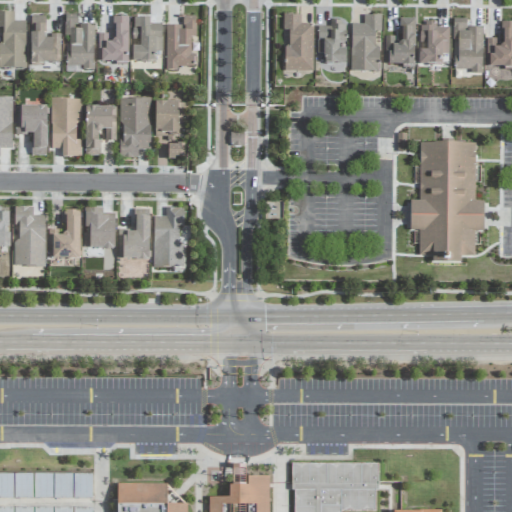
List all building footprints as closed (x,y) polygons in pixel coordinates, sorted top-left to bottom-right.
[(25,21),(13,21),(13,12),(0,12),(0,27),(2,27),(2,43),(0,42),(0,68),(25,68),(25,21)] [(66,67),(93,68),(94,25),(77,24),(77,15),(64,15),(64,36),(67,36),(66,67)] [(165,25),(166,68),(192,68),(191,37),(196,37),(195,15),(181,16),(181,25),(165,25)] [(313,25),(300,25),(300,15),(283,15),(283,30),(288,30),(288,46),(284,46),(284,71),(312,71),(313,25)] [(351,24),(350,71),(377,72),(377,32),(381,32),(381,15),(363,15),(363,24),(351,24)] [(45,16),(30,16),(29,63),(58,64),(59,36),(45,35),(45,16)] [(128,17),(112,17),(112,34),(98,34),(97,46),(101,47),(101,62),(128,62),(128,17)] [(132,43),(132,62),(160,61),(160,24),(149,24),(149,18),(133,18),(133,43),(132,43)] [(413,66),(415,19),(398,18),(398,37),(384,37),(383,65),(413,66)] [(482,72),(482,28),(466,28),(466,19),(453,19),(452,71),(482,72)] [(317,26),(317,53),(325,53),(324,64),(345,64),(346,45),(345,45),(346,21),(329,21),(329,27),(317,26)] [(511,21),(499,22),(499,39),(485,39),(486,68),(511,67),(511,21)] [(419,65),(440,65),(440,54),(448,54),(448,28),(435,27),(435,23),(419,23),(419,65)] [(0,149),(11,149),(12,98),(0,98),(0,149)] [(59,157),(81,157),(81,140),(76,140),(76,125),(81,125),(81,99),(50,99),(49,149),(60,150),(59,157)] [(150,99),(119,99),(119,158),(137,158),(137,150),(150,150),(150,99)] [(183,124),(177,124),(177,102),(153,102),(153,139),(156,139),(156,165),(166,166),(166,158),(183,158),(183,124)] [(46,106),(20,106),(20,116),(15,116),(15,136),(30,136),(29,156),(45,156),(46,106)] [(115,141),(115,107),(84,107),(84,156),(100,156),(100,141),(115,141)] [(418,141),(418,197),(408,201),(408,232),(416,232),(416,258),(474,258),(474,232),(484,232),(484,198),(475,198),(475,141),(418,141)] [(44,267),(44,216),(32,216),(32,207),(12,207),(12,267),(44,267)] [(114,218),(101,218),(101,208),(83,207),(82,249),(114,249),(114,218)] [(0,247),(9,248),(9,234),(7,234),(7,209),(0,208),(0,247)] [(152,268),(183,268),(183,242),(179,242),(179,227),(183,227),(183,208),(165,208),(165,217),(152,217),(152,268)] [(148,260),(149,209),(133,209),(132,230),(120,230),(119,259),(148,260)] [(79,259),(79,210),(60,210),(60,230),(47,230),(47,259),(79,259)] [(293,511),(340,511),(374,511),(374,490),(377,490),(377,484),(377,463),(291,463),(291,482),(291,490),(293,490),(293,511)] [(232,485),(232,478),(232,465),(245,465),(245,485),(232,485)] [(91,473),(0,474),(0,499),(92,498),(91,473)] [(268,511),(268,487),(268,483),(268,476),(247,476),(247,485),(245,485),(232,485),(228,485),(228,497),(208,497),(208,511),(268,511)] [(186,511),(186,505),(166,505),(166,484),(117,484),(117,500),(117,511),(186,511)] [(166,484),(172,491),(178,497),(186,505),(166,505),(166,484)]
